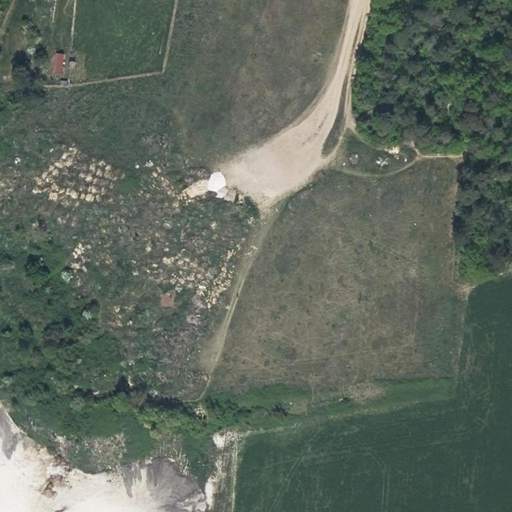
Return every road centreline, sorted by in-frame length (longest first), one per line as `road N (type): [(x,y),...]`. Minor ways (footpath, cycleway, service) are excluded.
road 1 (track): [(278,163),(281,182),(206,387),(196,400),(166,399)]
road 2 (track): [(358,0),(326,113),(305,145),(258,176)]
road 3 (track): [(366,0),(349,126)]
